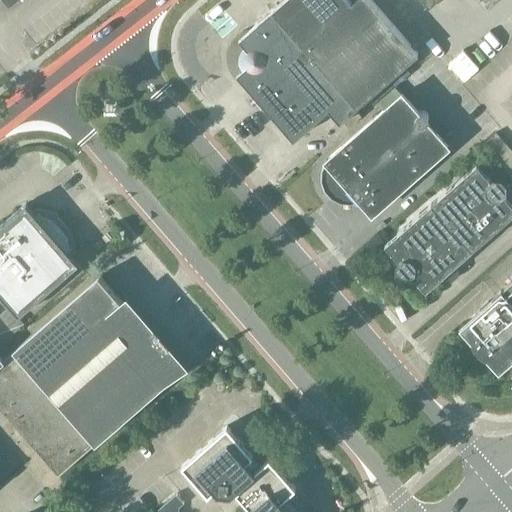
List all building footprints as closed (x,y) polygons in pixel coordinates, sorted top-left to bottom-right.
[(230,70),(234,76),(240,81),(247,84),(294,139),(329,109),(340,122),(342,120),(355,109),(418,53),(371,0),(354,0),(352,2),(349,0),(283,0),(251,29),(243,31),(237,35),(232,41),(229,48),(227,55),(228,63),(230,70)] [(322,169),(322,180),(326,189),(333,197),(342,202),(352,203),(361,200),(373,213),(411,180),(448,146),(427,122),(428,121),(428,120),(429,119),(429,118),(428,116),(428,114),(427,114),(426,113),(425,112),(424,112),(423,112),(421,112),(419,113),(402,94),(327,160),(322,169)] [(355,109),(342,120),(349,127),(361,116),(355,109)] [(491,179),(477,164),(385,244),(399,260),(396,263),(396,271),(401,277),(409,277),(412,275),(426,291),(442,277),(445,280),(453,280),(459,275),(459,267),(457,264),(511,215),(511,203),(504,194),(507,191),(507,183),(502,177),(494,177),(491,179)] [(0,226),(0,293),(19,315),(78,263),(72,255),(76,252),(76,246),(75,241),(73,236),(71,231),(67,226),(62,220),(57,216),(52,212),(48,210),(43,208),(38,207),(33,211),(26,204),(0,226)] [(0,406),(59,474),(173,375),(125,318),(132,312),(100,275),(3,359),(0,355),(0,406)] [(511,280),(460,327),(472,341),(474,346),(478,351),(482,355),(487,358),(499,372),(511,360),(511,280)] [(19,315),(10,306),(0,314),(0,340),(2,344),(26,323),(19,315)] [(250,508),(246,510),(246,511),(308,511),(291,492),(296,488),(270,458),(261,465),(227,426),(182,465),(208,495),(215,489),(218,493),(232,493),(235,490),(250,508)] [(177,494),(159,510),(160,511),(178,511),(179,507),(184,502),(177,494)]
